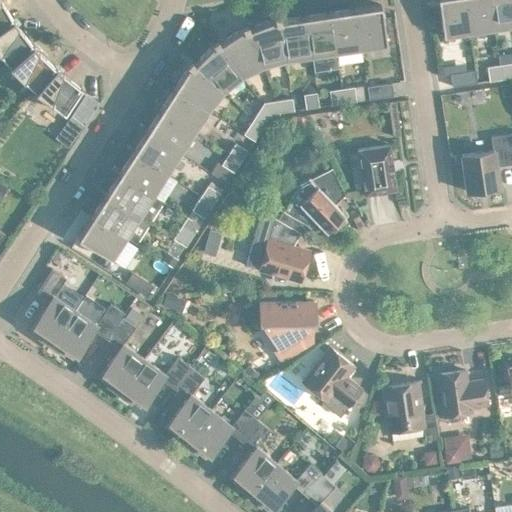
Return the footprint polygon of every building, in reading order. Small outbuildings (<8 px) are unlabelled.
[(2,0),(0,0),(0,20),(11,13),(2,0)] [(378,0),(372,0),(352,3),(358,43),(384,39),(378,0)] [(467,27),(462,0),(436,0),(441,30),(467,27)] [(488,0),(462,0),(467,27),(492,23),(488,0)] [(511,0),(488,0),(492,23),(511,19),(511,0)] [(328,7),(333,47),(335,59),(360,55),(358,43),(352,3),(328,7)] [(328,7),(303,10),(309,50),(333,47),(328,7)] [(246,18),(245,18),(261,60),(284,54),(278,10),(277,10),(278,12),(273,12),(247,22),(246,18)] [(278,10),(284,54),(309,50),(303,10),(279,14),(278,10)] [(30,38),(11,13),(0,20),(0,50),(7,59),(31,39),(30,38)] [(216,33),(215,33),(239,71),(261,60),(245,18),(246,20),(241,22),(218,37),(216,33)] [(190,54),(189,54),(221,86),(239,71),(215,33),(216,35),(212,37),(193,57),(190,54)] [(53,61),(31,39),(7,59),(32,84),(33,85),(53,61)] [(187,59),(172,82),(206,104),(221,86),(189,54),(190,56),(187,59)] [(510,59),(497,61),(499,74),(511,72),(510,59)] [(79,81),(53,61),(33,85),(62,107),(79,81)] [(499,74),(497,61),(485,63),(487,75),(499,74)] [(448,68),(450,81),(475,77),(473,65),(448,68)] [(364,81),(366,94),(391,90),(389,77),(364,81)] [(172,82),(158,103),(192,125),(206,104),(172,82)] [(352,82),(339,83),(341,97),(354,96),(352,82)] [(341,97),(339,83),(320,86),(322,100),(341,97)] [(301,89),(304,103),(317,101),(314,87),(301,89)] [(289,91),(272,94),(274,108),(277,107),(291,105),(289,91)] [(260,95),(255,103),(272,113),(278,113),(277,107),(274,108),(272,94),(260,95)] [(158,103),(145,124),(178,146),(192,125),(158,103)] [(249,112),(261,120),(266,123),(272,113),(255,103),(249,112)] [(306,109),(293,110),(295,124),(308,122),(306,109)] [(69,111),(62,121),(74,130),(81,119),(69,111)] [(261,120),(249,112),(240,126),(252,134),(261,120)] [(145,124),(131,146),(165,168),(178,146),(145,124)] [(486,183),(497,181),(494,161),(511,157),(511,127),(488,131),(490,144),(459,149),(464,186),(475,184),(477,185),(477,183),(484,182),(485,184),(486,183)] [(233,137),(227,147),(239,155),(245,145),(233,137)] [(393,183),(391,166),(387,139),(355,144),(356,148),(346,150),(352,185),(361,183),(362,187),(393,183)] [(131,146),(117,167),(151,189),(165,168),(131,146)] [(239,155),(227,147),(220,158),(231,166),(239,155)] [(216,157),(209,167),(224,177),(231,166),(219,159),(216,157)] [(292,193),(284,207),(308,221),(314,216),(314,215),(317,212),(331,227),(344,215),(341,212),(343,210),(332,198),(342,189),(342,190),(343,189),(332,166),(312,177),(307,172),(306,173),(305,175),(297,178),(293,186),(290,189),(289,189),(288,190),(292,193)] [(117,167),(103,188),(137,210),(151,189),(117,167)] [(206,179),(199,190),(211,198),(218,187),(206,179)] [(103,188),(90,209),(124,231),(137,210),(103,188)] [(211,198),(199,190),(190,203),(202,211),(211,198)] [(259,204),(243,259),(257,263),(271,267),(270,271),(272,275),(280,277),(284,275),(285,271),(298,275),(306,246),(288,240),(286,236),(293,224),(271,211),(259,204)] [(124,231),(90,209),(75,231),(109,253),(124,231)] [(181,218),(172,232),(183,240),(192,226),(181,218)] [(183,240),(172,232),(165,242),(177,250),(183,240)] [(204,235),(201,246),(213,249),(216,238),(204,235)] [(164,246),(159,254),(170,261),(171,262),(176,254),(175,253),(164,246)] [(123,276),(145,290),(155,273),(134,260),(123,276)] [(27,324),(49,339),(73,304),(51,289),(63,272),(49,263),(34,285),(48,294),(27,324)] [(165,288),(160,300),(170,303),(174,292),(165,288)] [(257,316),(260,316),(276,341),(271,344),(280,358),(304,343),(296,330),(304,325),(304,316),(312,316),(312,296),(257,296),(257,316)] [(91,324),(104,333),(120,311),(119,310),(121,307),(107,297),(93,318),(73,304),(49,339),(70,354),(91,324)] [(129,302),(122,312),(132,320),(140,309),(129,302)] [(95,372),(116,387),(142,353),(121,337),(133,320),(132,320),(122,312),(120,311),(104,333),(117,342),(95,372)] [(359,383),(344,371),(352,360),(327,340),(299,375),(323,394),(321,397),(337,410),(345,400),(346,400),(359,383)] [(159,373),(172,383),(188,361),(174,350),(162,367),(142,353),(116,387),(137,402),(159,373)] [(511,394),(511,356),(502,358),(504,374),(507,374),(510,395),(511,394)] [(245,359),(240,367),(251,375),(257,368),(245,359)] [(162,421),(182,437),(209,403),(189,388),(201,371),(188,361),(172,383),(184,392),(162,421)] [(444,414),(447,416),(455,415),(458,412),(457,408),(468,406),(468,402),(485,399),(481,373),(468,375),(468,377),(464,378),(462,364),(436,368),(442,410),(443,410),(444,414)] [(432,407),(420,409),(415,375),(380,380),(387,426),(420,421),(422,435),(436,433),(432,407)] [(225,425),(238,435),(255,414),(242,403),(229,419),(209,403),(182,437),(202,453),(225,425)] [(226,473),(246,490),(274,457),(255,440),(268,424),(255,414),(238,435),(250,445),(226,473)] [(341,428),(333,440),(344,448),(353,436),(341,428)] [(499,440),(487,441),(488,453),(500,452),(499,440)] [(455,442),(442,443),(443,457),(457,455),(455,442)] [(433,445),(421,447),(423,459),(435,458),(433,445)] [(290,479),(302,489),(320,468),(308,457),(294,473),(274,457),(246,490),(266,506),(290,479)] [(456,460),(444,462),(445,473),(458,472),(456,460)] [(302,511),(337,511),(338,511),(319,496),(333,480),(320,468),(302,489),(314,500),(302,511)] [(415,468),(403,469),(405,481),(417,479),(415,468)] [(402,469),(390,471),(392,482),(404,480),(402,469)] [(467,511),(466,502),(450,505),(450,511),(467,511)]
